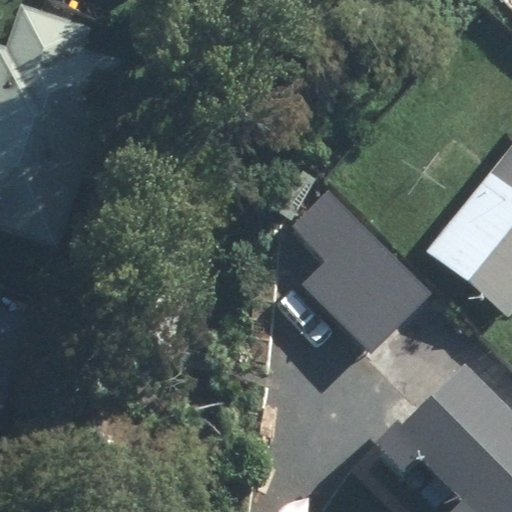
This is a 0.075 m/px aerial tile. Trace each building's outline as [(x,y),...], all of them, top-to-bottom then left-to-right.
[(0,243),(53,262),(117,76),(80,64),(88,41),(17,17),(4,57),(0,55),(0,243)] [(511,151),(420,263),(502,330),(511,318),(511,151)] [(303,285),(369,353),(430,295),(328,190),(291,225),(327,262),(303,285)] [(0,419),(31,331),(0,320),(0,297),(1,295),(0,295),(0,419)] [(511,511),(511,415),(461,365),(375,451),(402,478),(418,461),(458,501),(446,511),(511,511)]
